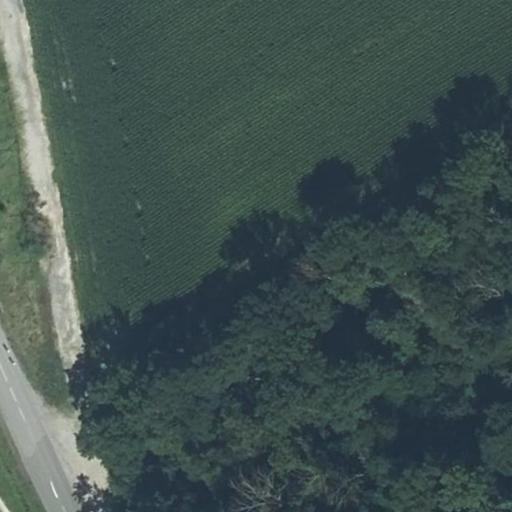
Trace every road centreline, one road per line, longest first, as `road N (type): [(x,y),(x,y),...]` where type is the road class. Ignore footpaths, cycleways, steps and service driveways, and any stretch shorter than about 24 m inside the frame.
road 1 (track): [(67,511),(70,347),(17,0)]
road 2 (tertiary): [(0,362),(66,511)]
